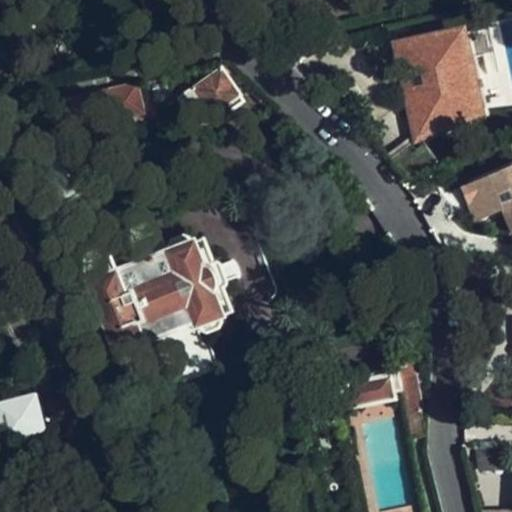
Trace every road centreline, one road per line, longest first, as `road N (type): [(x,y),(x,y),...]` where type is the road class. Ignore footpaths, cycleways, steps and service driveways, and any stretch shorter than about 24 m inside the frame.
road 1 (residential): [(204,0),(240,50),(352,153),(428,263),(443,321),(446,455),(458,511)]
road 2 (residential): [(0,203),(65,341),(112,511)]
